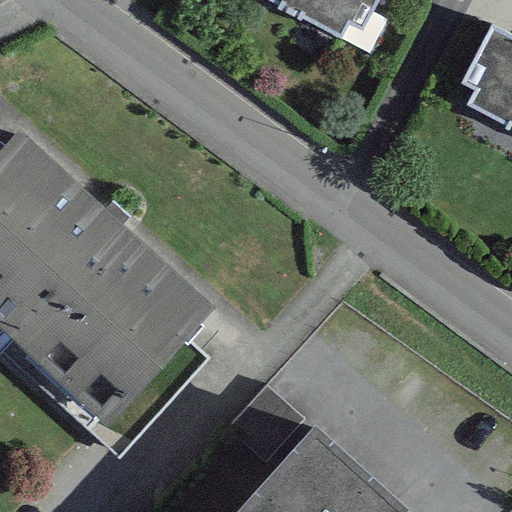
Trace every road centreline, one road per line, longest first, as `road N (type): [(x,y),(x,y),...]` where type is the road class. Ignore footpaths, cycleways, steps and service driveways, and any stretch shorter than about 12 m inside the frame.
road 1 (residential): [(63,0),(511,340)]
road 2 (unknown): [(340,212),(100,511)]
